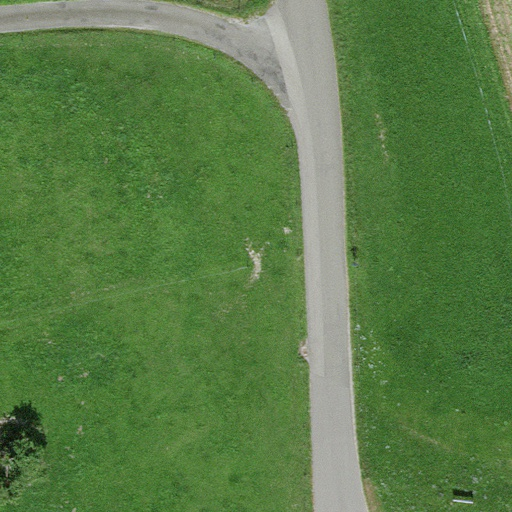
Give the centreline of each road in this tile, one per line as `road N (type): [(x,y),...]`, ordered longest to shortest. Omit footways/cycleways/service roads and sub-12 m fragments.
road 1 (unclassified): [(319,85),(200,29),(37,22),(0,28)]
road 2 (unclassified): [(319,85),(341,341)]
road 3 (unclassified): [(511,434),(449,426),(341,341)]
road 4 (unclassified): [(341,341),(342,511)]
